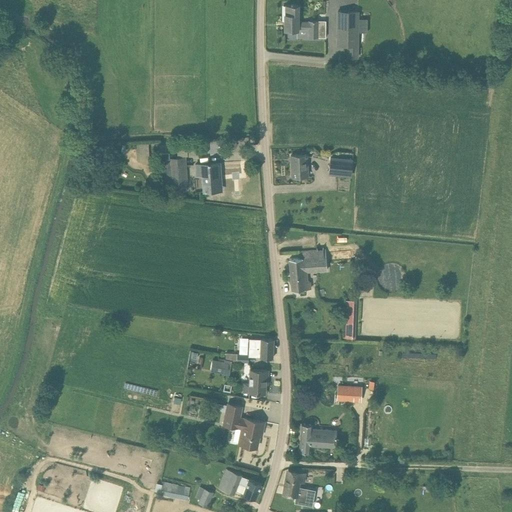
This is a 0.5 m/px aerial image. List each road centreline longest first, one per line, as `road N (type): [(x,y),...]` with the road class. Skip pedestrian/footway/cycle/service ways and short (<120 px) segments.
road 1 (unclassified): [(277,462),(285,370),(260,0)]
road 2 (track): [(470,511),(468,462),(511,107)]
road 3 (unclassified): [(511,469),(277,462)]
